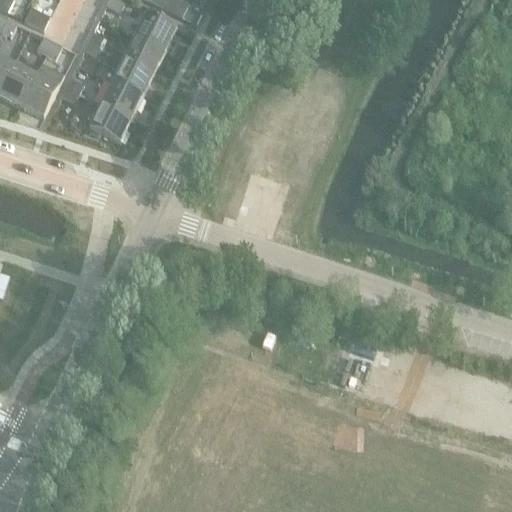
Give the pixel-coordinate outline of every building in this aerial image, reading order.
[(10,0),(3,0),(0,6),(0,12),(7,16),(14,2),(10,0)] [(152,0),(150,5),(158,10),(163,0),(152,0)] [(172,0),(163,0),(158,10),(182,22),(188,10),(189,9),(172,0)] [(111,1),(107,10),(120,17),(125,8),(111,1)] [(188,10),(182,22),(197,30),(203,18),(188,10)] [(32,11),(25,25),(43,34),(50,20),(32,11)] [(146,18),(135,41),(165,57),(177,34),(146,18)] [(7,23),(1,37),(11,42),(18,28),(7,23)] [(93,38),(89,46),(102,53),(107,44),(93,38)] [(135,41),(123,64),(154,80),(165,57),(135,41)] [(37,55),(46,60),(53,46),(44,42),(37,55)] [(53,46),(46,60),(56,65),(63,51),(53,46)] [(89,46),(84,56),(98,63),(102,53),(89,46)] [(118,75),(112,87),(143,102),(154,80),(123,64),(108,56),(103,67),(118,75)] [(0,61),(0,92),(13,68),(0,61)] [(13,68),(0,92),(0,99),(20,110),(36,79),(13,68)] [(36,79),(20,110),(43,122),(59,91),(65,80),(42,69),(36,80),(36,79)] [(71,83),(66,92),(79,99),(84,90),(71,83)] [(112,87),(100,109),(131,125),(143,102),(112,87)] [(66,92),(62,101),(75,107),(79,99),(66,92)] [(120,148),(131,125),(100,109),(89,132),(120,148)] [(12,281),(2,278),(0,283),(0,302),(4,304),(12,281)]
